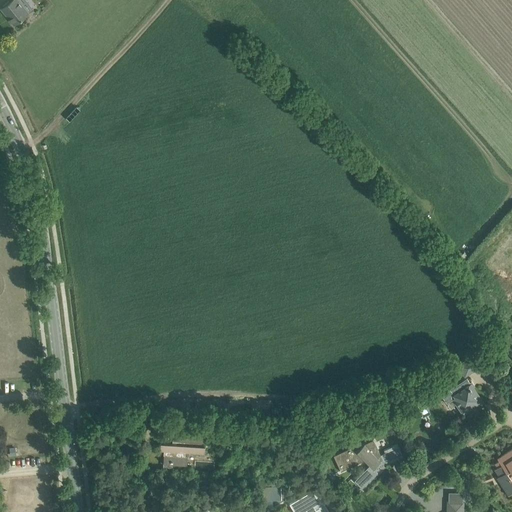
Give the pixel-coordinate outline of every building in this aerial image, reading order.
[(29,13),(18,0),(8,0),(10,1),(1,9),(14,25),(29,13)] [(457,365),(464,376),(478,367),(471,357),(457,365)] [(475,386),(472,381),(470,383),(467,378),(451,389),(448,384),(438,391),(447,404),(453,399),(463,413),(482,401),(473,387),(475,386)] [(172,440),(176,440),(176,444),(160,443),(160,451),(164,451),(163,466),(172,467),(172,463),(187,464),(188,456),(184,456),(185,452),(204,454),(206,435),(173,432),(172,440)] [(356,445),(333,455),(341,471),(365,460),(369,464),(371,466),(360,477),(368,484),(371,482),(379,473),(378,472),(380,470),(386,467),(385,464),(403,455),(397,444),(384,450),(385,453),(381,455),(373,440),(364,444),(360,448),(356,445)] [(497,468),(494,470),(499,476),(497,478),(508,496),(511,493),(511,480),(511,449),(501,456),(502,458),(495,463),(497,468)] [(281,486),(260,487),(260,500),(272,499),(281,499),(281,486)] [(328,511),(320,496),(315,489),(306,494),(294,501),(290,504),(294,511),(328,511)] [(462,511),(462,503),(463,493),(458,492),(457,502),(448,502),(448,510),(449,511),(462,511)]
